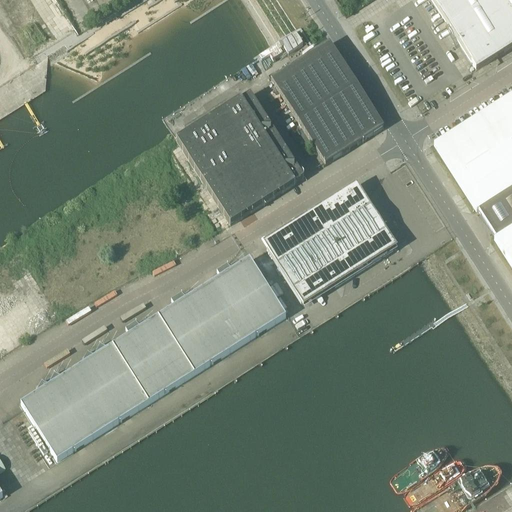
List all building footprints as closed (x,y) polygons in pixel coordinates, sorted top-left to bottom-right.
[(511,0),(429,0),(475,71),(511,47),(511,0)] [(288,55),(303,46),(296,36),(282,45),(288,55)] [(382,130),(329,45),(271,82),(324,167),(382,130)] [(511,95),(433,146),(475,213),(477,212),(495,240),(493,241),(511,270),(511,95)] [(240,102),(176,143),(229,227),(294,186),(303,180),(250,96),(241,102),(240,102)] [(262,246),(266,252),(303,309),(370,266),(371,267),(386,257),(385,256),(396,249),(366,203),(356,186),(262,246)] [(34,397),(20,406),(23,411),(56,464),(286,319),(249,261),(231,273),(226,267),(216,273),(220,280),(186,301),(181,296),(170,302),(174,309),(140,330),(135,325),(125,331),(129,337),(108,351),(100,347),(93,358),(87,355),(80,368),(62,380),(54,376),(48,387),(41,384),(34,397)]
